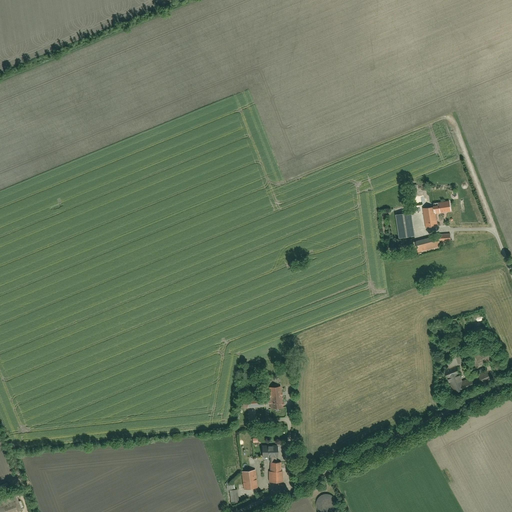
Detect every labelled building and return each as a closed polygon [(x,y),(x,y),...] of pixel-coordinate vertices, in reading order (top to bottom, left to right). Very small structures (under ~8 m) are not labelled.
[(423,209),(425,226),(436,225),(435,214),(450,212),(449,202),(430,204),(430,208),(423,209)] [(395,217),(399,239),(413,237),(408,214),(395,217)] [(441,235),(440,243),(451,243),(452,235),(441,235)] [(414,242),(417,254),(440,249),(437,236),(414,242)] [(472,357),(476,367),(496,360),(492,350),(472,357)] [(444,371),(449,382),(461,377),(456,366),(444,371)] [(461,377),(449,382),(453,393),(472,385),(473,388),(491,381),(487,370),(462,380),(461,377)] [(267,387),(269,409),(281,408),(280,386),(267,387)] [(245,397),(245,408),(264,407),(263,396),(245,397)] [(262,445),(262,458),(277,458),(277,446),(262,445)] [(269,463),(270,483),(283,483),(283,472),(280,472),(280,463),(269,463)] [(242,471),(242,489),(255,489),(255,471),(242,471)] [(228,484),(230,503),(239,502),(237,483),(228,484)] [(315,511),(333,511),(334,511),(335,508),(335,504),(333,500),(331,498),(327,496),(324,496),(320,497),(317,499),(315,501),(314,505),(314,508),(315,511)] [(0,504),(0,511),(20,511),(21,511),(17,499),(0,504)]
